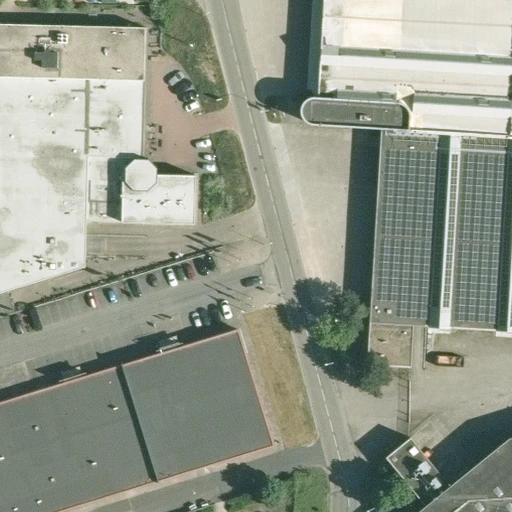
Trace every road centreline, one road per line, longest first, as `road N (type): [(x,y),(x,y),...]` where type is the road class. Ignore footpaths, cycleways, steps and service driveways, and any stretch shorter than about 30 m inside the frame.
road 1 (unclassified): [(280,262),(0,348)]
road 2 (unclassified): [(280,262),(220,0)]
road 3 (unclassified): [(117,511),(330,449)]
road 4 (unclassified): [(330,449),(280,262)]
